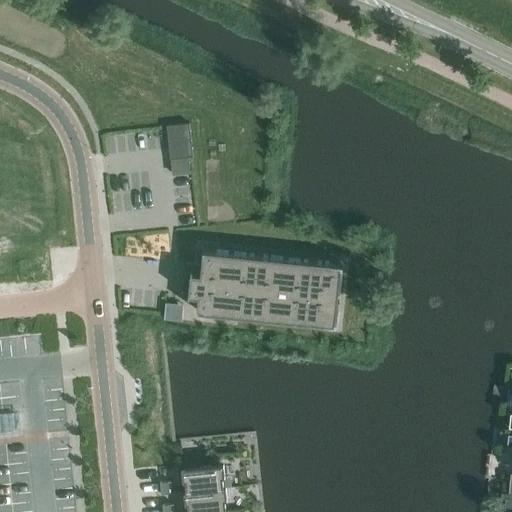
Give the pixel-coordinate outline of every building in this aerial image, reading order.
[(167,125),(167,130),(169,159),(193,156),(189,123),(167,125)] [(0,189),(4,191),(2,197),(1,198),(12,201),(17,185),(8,183),(19,150),(0,144),(0,189)] [(341,263),(203,249),(201,274),(192,273),(190,292),(184,292),(184,293),(198,295),(197,310),(334,324),(337,298),(327,297),(328,289),(338,290),(341,263)] [(185,481),(186,491),(186,492),(223,488),(223,487),(222,477),(224,477),(223,464),(213,465),(203,466),(181,469),(183,481),(185,481)] [(171,481),(160,482),(161,494),(169,493),(168,481),(171,481)] [(225,487),(223,487),(223,488),(186,492),(186,491),(184,491),(185,504),(187,504),(187,511),(212,511),(226,511),(225,510),(224,500),(227,500),(225,487)] [(173,503),(162,504),(162,511),(170,511),(170,504),(173,504),(173,503)]
